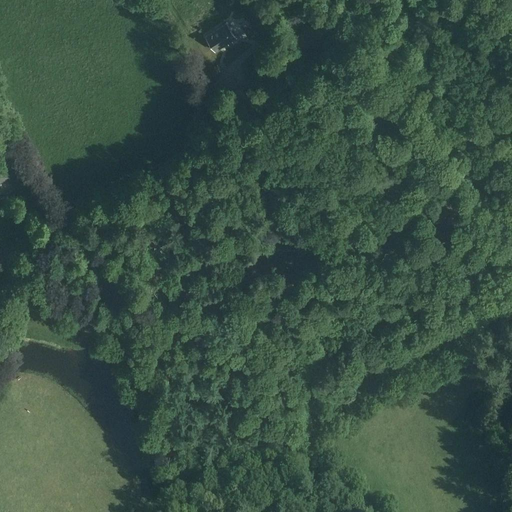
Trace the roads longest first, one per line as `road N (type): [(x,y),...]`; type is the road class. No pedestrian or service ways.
road 1 (track): [(63,214),(165,167),(187,147),(219,78),(260,43),(354,5)]
road 2 (unclassified): [(213,511),(368,373),(511,294)]
road 3 (track): [(354,0),(511,217)]
